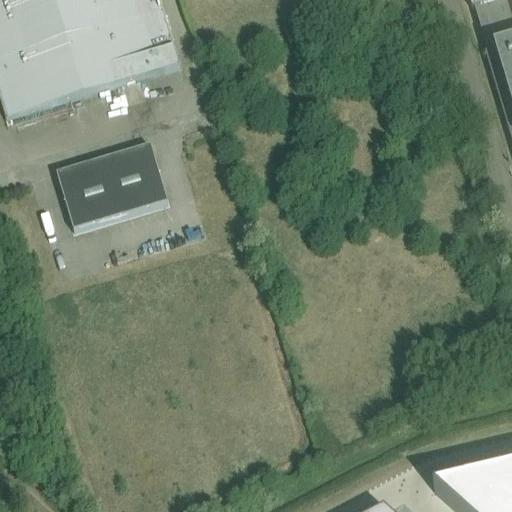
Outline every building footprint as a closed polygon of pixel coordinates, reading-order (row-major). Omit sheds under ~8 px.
[(0,0),(0,102),(6,123),(180,71),(158,0),(0,0)] [(511,0),(468,0),(472,11),(474,11),(487,55),(485,55),(511,144),(511,0)] [(168,206),(152,149),(58,177),(74,234),(168,206)] [(416,490),(439,483),(434,465),(411,472),(416,490)] [(511,511),(511,476),(434,495),(452,511),(511,511)]
